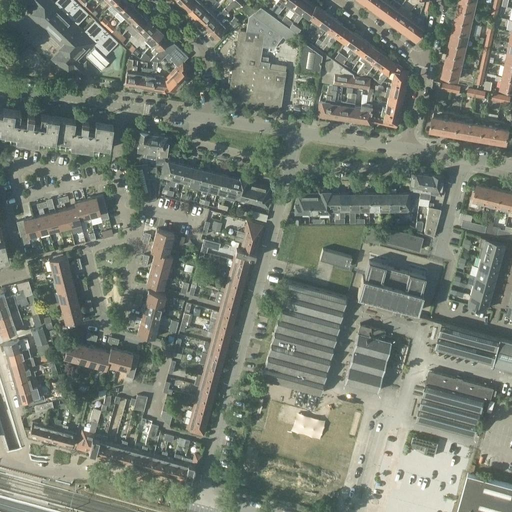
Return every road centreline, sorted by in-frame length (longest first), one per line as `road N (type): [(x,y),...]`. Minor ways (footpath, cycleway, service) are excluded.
road 1 (residential): [(290,167),(216,442)]
road 2 (residential): [(511,332),(437,312),(451,262),(441,245),(464,157)]
road 3 (residential): [(216,442),(162,427),(153,409),(171,343)]
road 4 (residential): [(208,119),(207,53),(152,0)]
road 5 (residential): [(117,328),(107,326),(88,249),(130,238)]
road 6 (residential): [(290,167),(197,146),(194,117)]
road 7 (unclassified): [(0,87),(122,107)]
road 8 (residential): [(290,167),(389,171),(394,147)]
road 9 (primary): [(35,511),(0,397)]
